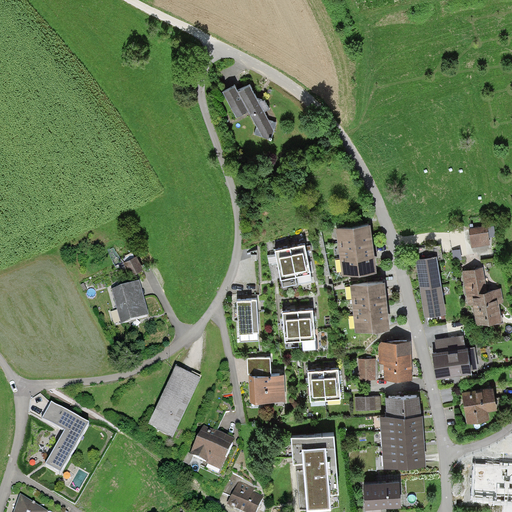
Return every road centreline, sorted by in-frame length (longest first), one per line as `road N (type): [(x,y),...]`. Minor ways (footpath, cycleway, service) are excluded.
road 1 (residential): [(17,387),(120,375),(190,335),(216,306),(238,246),(232,189),(202,98),(216,47)]
road 2 (residential): [(216,47),(307,100),(345,145),(394,243),(444,451)]
